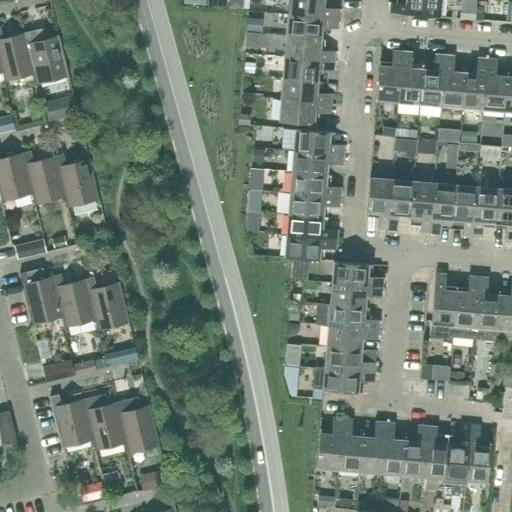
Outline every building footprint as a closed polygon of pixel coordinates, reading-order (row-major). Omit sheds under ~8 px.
[(323,0),(289,0),(288,14),(337,18),(338,8),(322,7),(323,0)] [(439,17),(440,0),(406,0),(406,3),(391,2),(390,12),(439,17)] [(465,0),(464,13),(474,14),(475,0),(465,0)] [(509,10),(508,0),(489,0),(490,10),(509,10)] [(336,28),(337,18),(288,14),(286,36),(320,38),(321,27),(336,28)] [(256,31),(256,20),(249,20),(248,31),(256,31)] [(25,33),(3,38),(0,28),(0,62),(2,70),(1,70),(4,80),(34,73),(35,73),(25,33)] [(58,36),(36,41),(33,31),(25,33),(35,73),(34,73),(37,84),(68,76),(58,36)] [(254,45),(255,34),(247,34),(246,45),(254,45)] [(319,50),(320,38),(286,36),(284,57),(334,61),(334,51),(319,50)] [(398,101),(402,52),(392,51),(391,67),(379,66),(376,99),(398,101)] [(398,101),(397,113),(418,115),(419,103),(422,69),(410,68),(412,53),(402,52),(398,101)] [(440,105),(444,55),(435,55),(433,70),(422,69),(419,103),(440,105)] [(453,72),(454,56),(444,55),(440,105),(461,107),(464,73),(453,72)] [(333,71),(334,61),(284,57),(283,78),(316,81),(317,69),(333,71)] [(482,108),(487,59),(477,58),(476,74),(464,73),(461,107),(482,108)] [(495,76),(497,60),(487,59),(482,108),(504,110),(507,76),(495,76)] [(315,92),(316,81),(283,78),(281,99),(330,103),(331,93),(315,92)] [(60,98),(44,102),(49,121),(64,117),(60,98)] [(329,113),(330,103),(281,99),(279,121),(313,124),(314,112),(329,113)] [(0,132),(16,129),(12,113),(0,116),(0,132)] [(246,124),(247,114),(239,113),(238,123),(246,124)] [(416,139),(417,129),(395,128),(394,137),(416,139)] [(328,143),(329,131),(295,129),(294,150),(343,154),(344,145),(328,143)] [(342,164),(343,154),(294,150),(292,172),(325,174),(326,163),(342,164)] [(55,156),(33,162),(30,151),(22,153),(32,193),(31,193),(34,204),(64,196),(65,196),(55,156)] [(22,153),(0,159),(0,158),(0,196),(1,201),(31,193),(32,193),(22,153)] [(89,159),(66,165),(63,154),(55,156),(65,196),(64,196),(67,207),(98,199),(89,159)] [(324,186),(325,174),(292,172),(290,193),(339,197),(340,187),(324,186)] [(391,179),(370,178),(369,178),(366,211),(379,212),(377,228),(387,229),(391,179)] [(410,215),(412,181),(391,179),(387,229),(397,230),(398,214),(410,215)] [(429,232),(434,183),(412,181),(410,215),(421,216),(419,232),(429,232)] [(452,219),(455,185),(434,183),(429,232),(439,233),(441,218),(452,219)] [(472,236),(476,187),(455,185),(452,219),(463,220),(462,235),(472,236)] [(494,222),(497,188),(476,187),(472,236),(482,237),(483,221),(494,222)] [(511,239),(511,189),(497,188),(494,222),(506,223),(504,239),(511,239)] [(338,207),(339,197),(290,193),(288,214),(322,217),(323,205),(338,207)] [(321,228),(322,217),(288,214),(286,235),(336,239),(337,229),(321,228)] [(282,217),(264,221),(268,238),(286,235),(282,217)] [(335,249),(336,239),(286,235),(285,257),(294,258),(318,260),(319,248),(335,249)] [(54,248),(66,245),(64,237),(52,240),(54,248)] [(18,259),(45,252),(42,240),(15,246),(18,259)] [(367,264),(340,262),(334,261),(332,283),(381,287),(382,277),(366,276),(367,264)] [(38,280),(36,270),(19,274),(31,324),(62,316),(52,276),(38,280)] [(85,279),(63,285),(61,274),(52,276),(62,316),(64,327),(95,319),(85,279)] [(444,290),(446,275),(435,274),(430,335),(452,337),(456,291),(444,290)] [(119,282),(96,288),(94,277),(85,279),(95,319),(97,330),(129,322),(119,282)] [(473,339),(478,278),(468,277),(467,292),(456,291),(452,337),(473,339)] [(487,294),(488,278),(478,278),(473,339),(494,341),(495,329),(498,295),(487,294)] [(511,330),(511,280),(509,296),(498,295),(495,329),(511,330)] [(380,297),(381,287),(332,283),(330,304),(364,307),(365,295),(380,297)] [(330,304),(318,303),(316,324),(328,325),(378,329),(378,320),(363,318),(364,307),(330,304)] [(301,320),(302,309),(291,308),(290,319),(301,320)] [(377,339),(378,329),(328,325),(326,346),(360,349),(361,338),(377,339)] [(320,354),(320,337),(297,337),(297,355),(320,354)] [(359,361),(360,349),(326,346),(325,368),(374,372),(375,362),(359,361)] [(72,360),(42,367),(45,380),(46,383),(76,375),(74,366),(72,360)] [(76,376),(96,371),(94,361),(74,366),(76,375),(76,376)] [(441,381),(442,369),(443,364),(422,362),(420,379),(441,381)] [(294,373),(295,365),(285,365),(284,372),(294,373)] [(373,382),(374,372),(325,368),(323,389),(356,392),(357,380),(373,382)] [(511,383),(511,375),(504,375),(503,386),(511,387),(511,385),(511,383)] [(83,400),(61,405),(58,395),(49,397),(62,447),(92,439),(83,400)] [(116,403),(101,406),(99,396),(83,400),(92,439),(94,450),(125,442),(116,403)] [(149,406),(134,409),(131,399),(116,403),(125,442),(127,453),(159,445),(149,406)] [(0,436),(2,445),(16,442),(9,411),(0,413),(0,436)] [(338,469),(342,419),(332,419),(331,434),(319,433),(316,467),(338,469)] [(351,436),(352,420),(342,419),(338,469),(359,471),(362,437),(351,436)] [(380,472),(384,423),(375,422),(373,438),(362,437),(359,471),(380,472)] [(393,439),(394,424),(384,423),(380,472),(402,474),(404,440),(393,439)] [(423,476),(427,426),(417,426),(416,441),(404,440),(402,474),(423,476)] [(435,443),(437,427),(427,426),(423,476),(444,478),(447,444),(435,443)] [(465,480),(469,430),(459,429),(458,445),(447,444),(444,478),(465,480)] [(478,446),(479,431),(469,430),(465,480),(487,481),(490,448),(478,446)] [(175,511),(172,497),(163,499),(166,510),(156,511),(175,511)] [(441,511),(442,505),(442,498),(435,498),(435,504),(432,504),(431,511),(441,511)]
